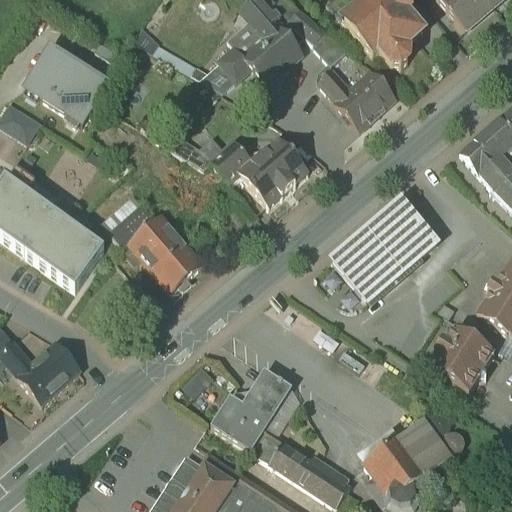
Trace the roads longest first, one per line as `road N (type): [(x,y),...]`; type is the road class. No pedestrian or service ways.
road 1 (secondary): [(511,64),(121,398)]
road 2 (secondary): [(121,398),(0,501)]
road 3 (residential): [(0,300),(81,349),(121,398)]
